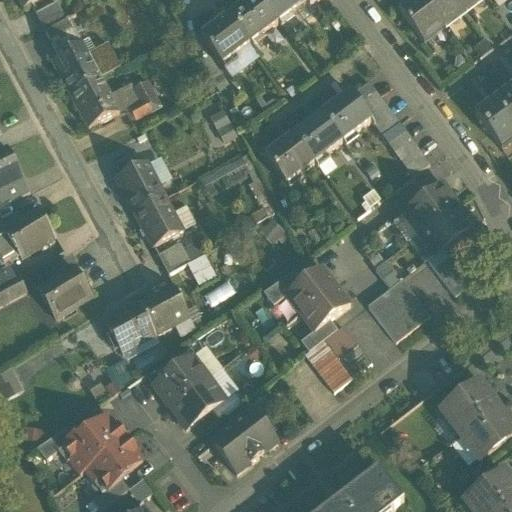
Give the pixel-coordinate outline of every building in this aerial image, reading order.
[(16,0),(24,11),(42,0),(16,0)] [(250,47),(278,26),(259,0),(252,0),(229,18),(250,47)] [(302,0),(259,0),(278,26),(307,5),(302,0)] [(302,0),(307,5),(310,9),(321,0),(302,0)] [(421,46),(443,30),(420,0),(417,0),(398,15),(421,46)] [(420,0),(443,30),(464,14),(453,0),(420,0)] [(453,0),(464,14),(482,0),(453,0)] [(467,18),(488,2),(485,0),(482,0),(464,14),(467,18)] [(35,17),(41,28),(63,16),(57,5),(35,17)] [(278,26),(282,31),(310,10),(310,9),(307,5),(278,26)] [(315,16),(310,10),(282,31),(287,37),(315,16)] [(446,34),(467,18),(464,14),(443,30),(446,34)] [(66,23),(63,16),(41,28),(44,34),(66,23)] [(222,68),(250,47),(229,18),(200,39),(222,68)] [(69,21),(66,23),(44,34),(58,61),(83,48),(69,21)] [(282,31),(278,26),(250,47),(253,51),(282,31)] [(424,50),(446,34),(443,30),(421,46),(424,50)] [(253,51),(250,47),(222,68),(225,73),(253,51)] [(51,65),(69,98),(101,81),(89,59),(83,48),(58,61),(51,65)] [(109,49),(89,59),(101,81),(121,70),(109,49)] [(260,61),(253,51),(225,73),(232,82),(260,61)] [(110,99),(101,81),(69,98),(88,132),(119,116),(110,99)] [(129,114),(135,125),(160,110),(146,86),(135,92),(132,94),(140,108),(129,114)] [(132,94),(135,92),(132,87),(110,99),(119,116),(121,118),(129,114),(140,108),(132,94)] [(352,99),(359,107),(375,95),(369,87),(352,99)] [(511,130),(511,94),(510,92),(493,104),(511,130)] [(359,107),(365,115),(381,103),(375,95),(359,107)] [(350,96),(321,117),(342,146),(371,124),(371,123),(365,115),(359,107),(352,99),(350,96)] [(365,115),(371,123),(387,111),(381,103),(365,115)] [(498,149),(511,138),(511,130),(493,104),(475,118),(498,149)] [(374,129),(376,132),(393,119),(387,111),(371,123),(371,124),(375,129),(374,129)] [(210,121),(217,134),(230,128),(223,114),(210,121)] [(321,117),(293,138),(314,166),(342,146),(321,117)] [(376,132),(382,140),(399,127),(393,119),(376,132)] [(342,146),(346,150),(374,129),(375,129),(371,124),(342,146)] [(382,140),(388,148),(406,136),(399,127),(382,140)] [(237,141),(230,128),(217,134),(224,148),(237,141)] [(388,148),(394,156),(412,144),(406,136),(388,148)] [(285,188),(314,166),(293,138),(264,159),(285,188)] [(511,144),(511,138),(498,149),(501,153),(511,144)] [(394,156),(400,164),(418,152),(412,144),(394,156)] [(346,150),(342,146),(314,166),(318,171),(346,150)] [(0,192),(21,182),(7,152),(0,154),(0,192)] [(400,164),(406,173),(424,160),(418,152),(400,164)] [(245,168),(241,160),(199,183),(204,190),(245,168)] [(430,168),(424,160),(406,173),(413,181),(430,168)] [(147,168),(160,191),(173,184),(160,161),(147,168)] [(318,171),(314,166),(285,188),(289,192),(318,171)] [(116,184),(134,218),(165,201),(160,191),(147,168),(116,184)] [(0,192),(0,212),(28,197),(21,182),(0,192)] [(271,202),(260,183),(248,189),(259,209),(271,202)] [(408,247),(420,238),(457,210),(442,189),(404,218),(393,227),(408,247)] [(173,217),(165,201),(134,218),(153,253),(184,236),(183,234),(173,217)] [(186,210),(173,217),(183,234),(195,228),(186,210)] [(473,230),(457,210),(420,238),(435,259),(444,252),(473,230)] [(16,256),(21,263),(55,242),(37,213),(4,233),(3,234),(5,237),(16,256)] [(284,235),(271,223),(259,237),(272,249),(284,235)] [(0,262),(2,265),(16,256),(5,237),(0,240),(0,262)] [(420,238),(408,247),(424,267),(427,265),(435,259),(420,238)] [(196,245),(182,253),(190,266),(202,259),(204,258),(196,245)] [(452,261),(459,271),(478,256),(471,247),(452,261)] [(158,259),(169,278),(190,266),(182,253),(179,248),(158,259)] [(427,265),(455,301),(472,288),(459,271),(452,261),(444,252),(435,259),(427,265)] [(202,259),(190,266),(185,269),(196,290),(214,280),(202,259)] [(391,293),(401,285),(385,265),(375,272),(391,293)] [(0,274),(0,289),(16,281),(10,270),(0,274)] [(39,292),(56,322),(91,301),(73,271),(39,292)] [(287,300),(300,318),(336,291),(321,272),(301,287),(286,299),(287,300)] [(263,297),(273,310),(287,300),(286,299),(301,287),(293,277),(263,297)] [(0,289),(0,308),(24,296),(16,281),(0,289)] [(391,293),(385,298),(413,334),(430,321),(402,284),(401,285),(391,293)] [(173,290),(140,308),(156,339),(175,330),(189,322),(190,321),(173,290)] [(350,310),(336,291),(300,318),(314,336),(315,337),(330,325),(350,310)] [(396,347),(413,334),(385,298),(368,311),(396,347)] [(122,358),(156,339),(140,308),(105,326),(122,358)] [(195,333),(189,322),(175,330),(181,341),(195,333)] [(338,363),(324,345),(338,334),(330,325),(315,337),(314,336),(301,346),(309,356),(304,359),(332,396),(351,382),(349,378),(338,363)] [(324,345),(338,363),(357,349),(343,331),(338,334),(324,345)] [(160,346),(156,339),(122,358),(125,362),(126,365),(160,346)] [(340,363),(347,372),(365,359),(358,350),(340,363)] [(206,351),(193,361),(209,382),(222,373),(206,351)] [(372,368),(365,359),(347,372),(354,382),(372,368)] [(153,390),(170,412),(209,382),(193,361),(153,390)] [(126,365),(125,362),(106,372),(117,394),(136,384),(126,365)] [(21,395),(10,373),(0,379),(0,404),(0,405),(21,395)] [(222,373),(209,382),(225,404),(234,398),(238,395),(222,373)] [(225,404),(209,382),(170,412),(186,434),(212,414),(225,404)] [(108,399),(100,386),(89,393),(97,406),(108,399)] [(448,416),(465,438),(498,413),(478,386),(477,387),(480,390),(443,418),(441,415),(440,416),(443,420),(448,416)] [(225,404),(212,414),(219,424),(241,407),(234,398),(225,404)] [(511,430),(498,413),(465,438),(482,460),(477,464),(480,469),(482,468),(479,465),(511,439),(511,430)] [(252,415),(232,430),(257,463),(277,448),(252,415)] [(443,420),(477,464),(482,460),(465,438),(448,416),(443,420)] [(80,479),(85,475),(128,442),(118,430),(116,431),(113,426),(102,425),(76,445),(74,442),(62,452),(62,453),(71,464),(69,466),(80,479)] [(237,479),(257,463),(232,430),(212,446),(237,479)] [(48,435),(26,431),(24,443),(43,446),(47,441),(48,435)] [(37,453),(46,465),(62,453),(62,452),(74,442),(67,433),(37,453)] [(137,455),(128,442),(85,475),(94,487),(98,484),(107,494),(108,495),(122,485),(120,482),(143,465),(136,456),(137,455)] [(479,481),(486,491),(503,478),(504,478),(496,468),(479,481)] [(398,511),(403,508),(379,476),(331,511),(398,511)] [(473,506),(477,511),(509,511),(511,510),(511,488),(504,478),(503,478),(504,480),(468,508),(465,505),(464,505),(468,510),(473,506)] [(143,484),(129,494),(129,495),(139,508),(153,498),(143,484)] [(92,506),(97,511),(105,511),(129,495),(129,494),(122,485),(108,495),(107,494),(92,506)]
